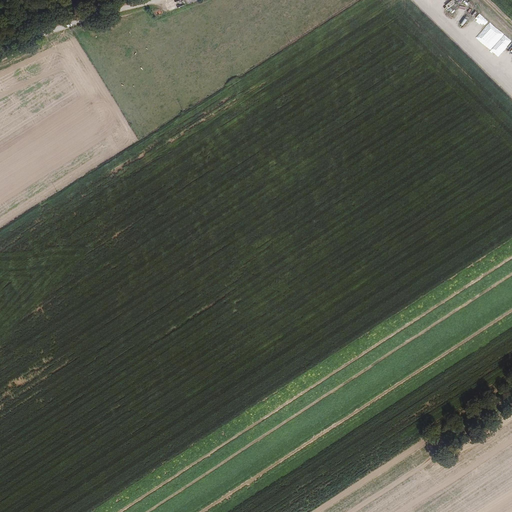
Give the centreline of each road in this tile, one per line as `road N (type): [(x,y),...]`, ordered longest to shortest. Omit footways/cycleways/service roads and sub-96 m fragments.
road 1 (unclassified): [(0,49),(153,0)]
road 2 (track): [(511,95),(415,0)]
